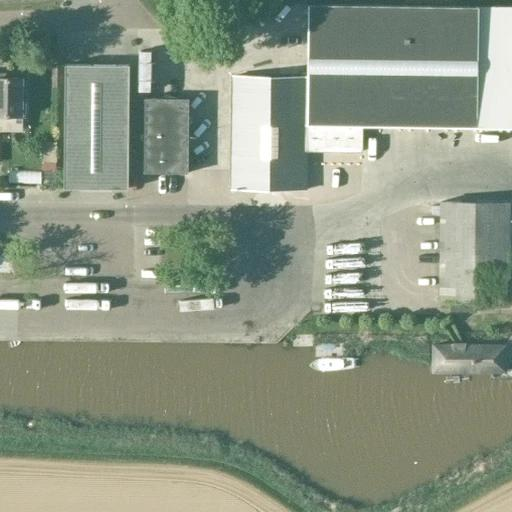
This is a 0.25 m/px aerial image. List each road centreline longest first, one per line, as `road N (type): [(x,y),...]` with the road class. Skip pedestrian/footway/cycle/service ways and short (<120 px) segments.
road 1 (unclassified): [(273,220),(0,218)]
road 2 (unknown): [(273,220),(322,233),(424,179),(468,175)]
road 3 (unclassified): [(0,25),(113,18),(119,0)]
